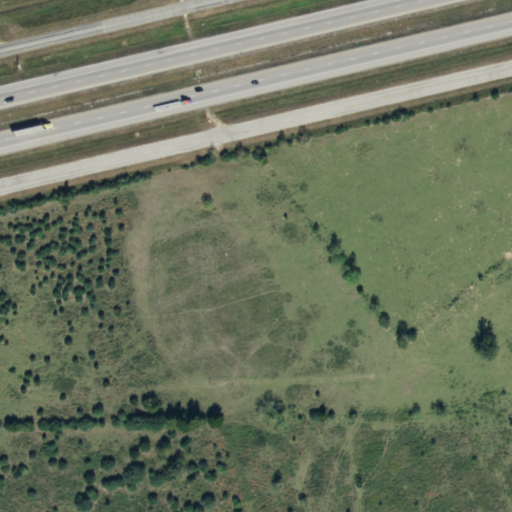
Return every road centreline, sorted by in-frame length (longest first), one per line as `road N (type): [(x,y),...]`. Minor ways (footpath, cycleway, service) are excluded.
road 1 (tertiary): [(0,186),(511,66)]
road 2 (motorway): [(0,140),(511,21)]
road 3 (motorway): [(420,0),(0,98)]
road 4 (tertiary): [(0,46),(195,0)]
